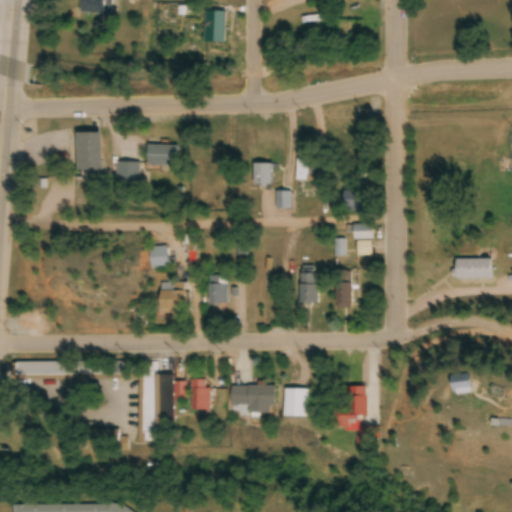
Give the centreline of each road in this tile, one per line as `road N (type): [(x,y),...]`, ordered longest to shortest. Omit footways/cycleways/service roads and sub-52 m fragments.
road 1 (residential): [(511,72),(397,80),(254,105),(0,114)]
road 2 (residential): [(395,335),(374,343),(0,343)]
road 3 (residential): [(395,335),(395,0)]
road 4 (primary): [(0,146),(11,0)]
